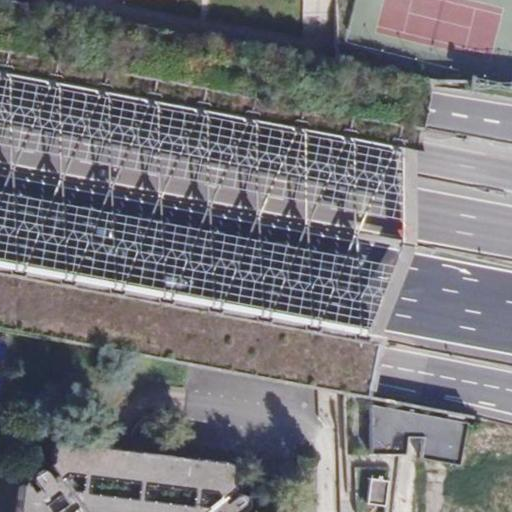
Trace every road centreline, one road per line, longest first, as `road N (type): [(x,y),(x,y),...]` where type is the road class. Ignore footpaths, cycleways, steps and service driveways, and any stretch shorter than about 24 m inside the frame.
road 1 (motorway): [(511,173),(0,70)]
road 2 (motorway): [(511,229),(0,129)]
road 3 (motorway): [(0,219),(511,315)]
road 4 (trunk): [(511,122),(0,26)]
road 5 (trunk): [(0,299),(511,393)]
